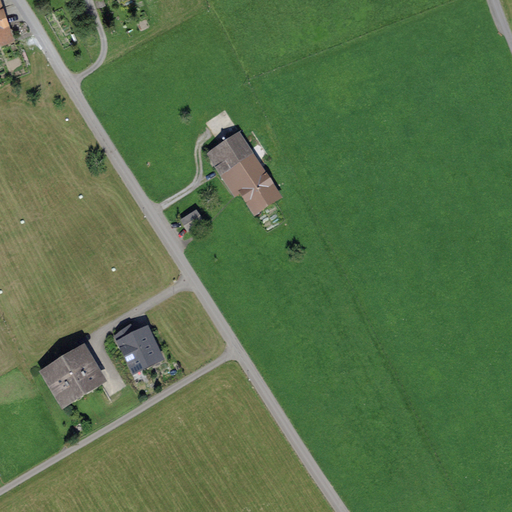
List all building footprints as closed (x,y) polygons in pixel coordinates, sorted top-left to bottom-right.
[(0,37),(8,35),(0,10),(0,37)] [(237,138),(210,156),(227,182),(228,182),(233,190),(240,186),(255,209),(278,194),(267,177),(264,179),(237,138)] [(188,231),(201,223),(195,213),(183,221),(188,231)] [(120,346),(123,345),(135,370),(158,359),(146,333),(136,338),(135,335),(129,328),(116,337),(120,346)] [(83,353),(46,375),(65,406),(101,384),(83,353)]
